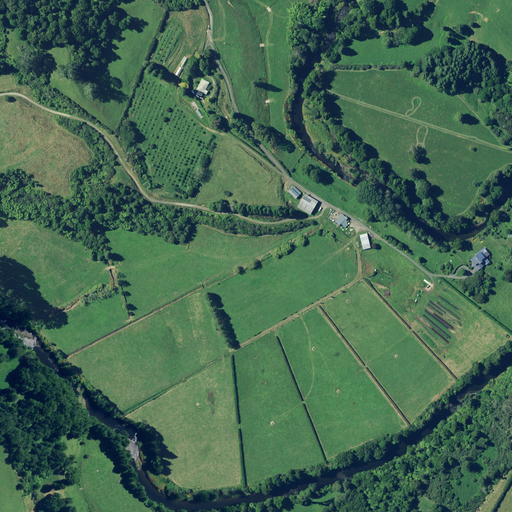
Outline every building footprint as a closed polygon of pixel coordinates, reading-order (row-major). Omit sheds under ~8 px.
[(209,83),(202,79),(196,90),(198,91),(196,94),(201,97),(203,94),(206,95),(208,91),(206,90),(209,83)] [(301,193),(294,186),(288,192),(296,199),(301,193)] [(318,202),(305,194),(297,207),(310,215),(318,202)] [(348,225),(344,221),(345,220),(343,219),(344,218),(346,220),(348,219),(343,215),(336,222),(339,226),(341,224),(345,228),(348,225)] [(369,243),(367,234),(360,235),(362,245),(369,243)] [(489,255),(484,248),(478,252),(479,253),(470,260),(475,266),(474,266),(478,271),(485,265),(486,265),(490,262),(486,257),(489,255)]
